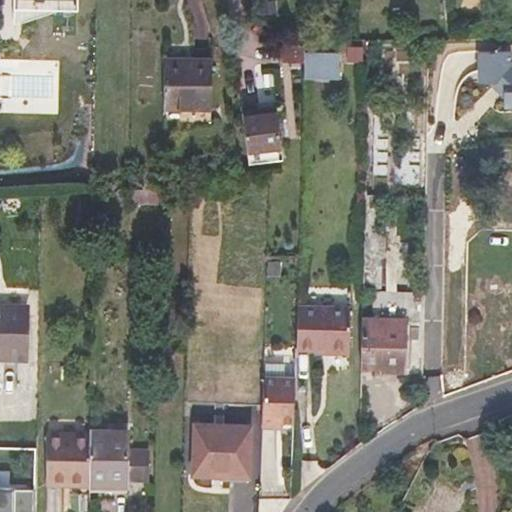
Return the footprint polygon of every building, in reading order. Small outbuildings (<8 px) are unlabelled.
[(305,52),(305,45),(282,44),(281,63),(305,63),(305,52)] [(511,50),(481,51),(481,83),(491,83),(505,97),(506,107),(511,106),(511,50)] [(305,52),(305,63),(305,79),(339,79),(336,53),(305,52)] [(359,54),(342,54),(342,66),(359,66),(359,54)] [(212,106),(213,61),(165,61),(164,106),(212,106)] [(283,148),(277,112),(243,117),(248,153),(283,148)] [(285,160),(283,148),(248,153),(250,164),(285,160)] [(164,205),(165,178),(131,186),(133,204),(164,205)] [(91,216),(90,199),(69,200),(69,216),(91,216)] [(365,231),(364,288),(382,288),(382,258),(386,258),(386,232),(365,231)] [(362,318),(361,369),(380,369),(406,370),(407,319),(424,319),(424,300),(408,300),(408,293),(372,293),(372,318),(362,318)] [(29,334),(29,304),(0,303),(0,353),(21,354),(22,334),(29,334)] [(349,353),(351,308),(298,307),(297,349),(329,350),(329,353),(349,353)] [(0,359),(28,360),(29,334),(22,334),(21,354),(0,353),(0,359)] [(296,386),(264,385),(262,426),(295,428),(296,386)] [(250,471),(251,432),(216,430),(216,424),(196,423),(194,475),(214,476),(214,470),(250,471)] [(148,480),(148,449),(128,449),(128,430),(92,429),(91,432),(91,481),(90,486),(128,487),(128,479),(148,480)] [(91,481),(91,432),(48,431),(47,486),(64,486),(64,481),(91,481)] [(35,511),(37,486),(0,484),(0,511),(35,511)]
